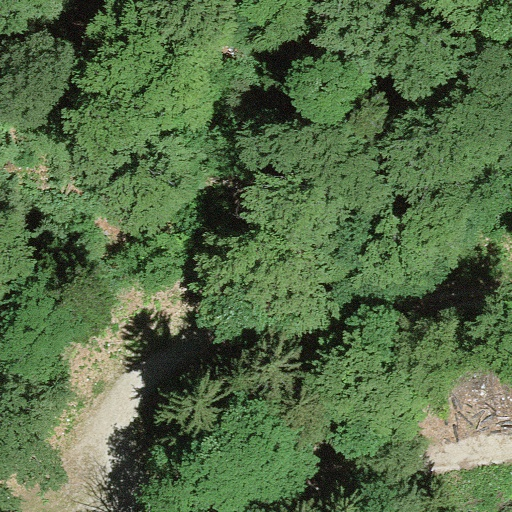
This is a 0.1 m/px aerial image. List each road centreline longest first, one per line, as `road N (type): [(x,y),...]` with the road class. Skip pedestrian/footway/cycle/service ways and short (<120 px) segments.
road 1 (track): [(511,258),(232,355),(220,411),(233,445),(302,463),(450,435),(511,439)]
road 2 (track): [(232,355),(0,366)]
